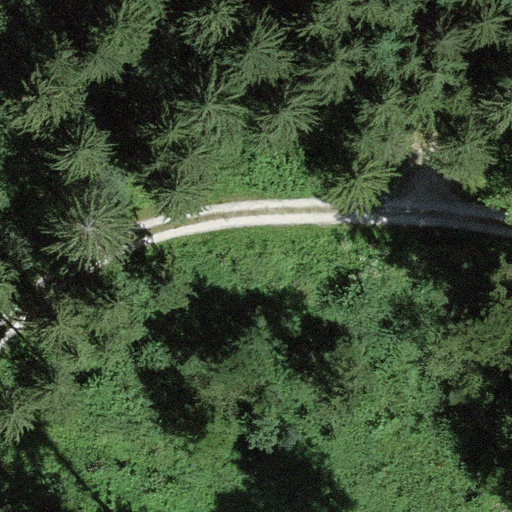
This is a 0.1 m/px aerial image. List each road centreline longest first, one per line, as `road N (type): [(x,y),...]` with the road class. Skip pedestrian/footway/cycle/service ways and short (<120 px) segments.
road 1 (track): [(511,227),(319,213),(194,217),(134,234),(63,278),(0,335)]
road 2 (track): [(194,217),(226,127),(310,0)]
